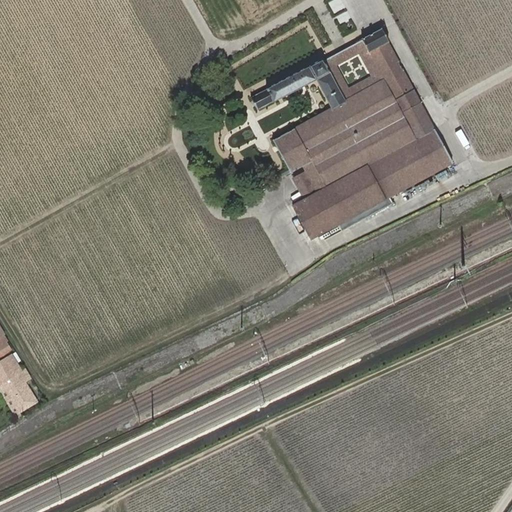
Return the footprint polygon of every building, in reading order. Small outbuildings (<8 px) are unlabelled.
[(344,38),(357,30),(350,19),(337,27),(344,38)] [(330,107),(270,138),(289,172),(301,166),(303,170),(314,190),(302,197),(288,203),(307,238),(318,232),(336,222),(341,230),(391,203),(387,196),(450,163),(431,130),(434,129),(381,32),(362,42),(382,79),(343,100),(330,107)] [(343,100),(382,79),(362,42),(359,39),(335,52),(321,60),(343,100)] [(251,101),(255,109),(314,77),(330,107),(343,100),(321,60),(319,56),(263,86),(266,92),(251,101)] [(303,170),(290,177),(302,197),(314,190),(303,170)] [(307,238),(288,203),(277,210),(295,244),(307,238)] [(0,357),(15,348),(5,334),(0,337),(0,357)] [(12,353),(0,360),(0,389),(2,384),(23,371),(12,353)] [(30,375),(26,369),(23,371),(2,384),(0,389),(0,390),(2,393),(6,391),(18,410),(29,404),(25,396),(31,392),(24,380),(30,375)] [(6,391),(2,393),(14,412),(18,410),(6,391)] [(36,399),(31,392),(25,396),(29,404),(36,399)]
